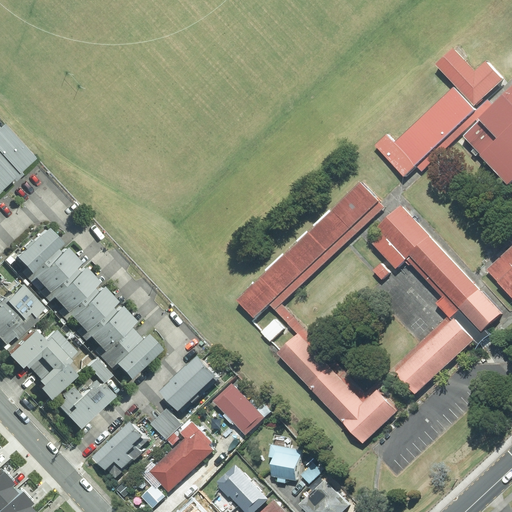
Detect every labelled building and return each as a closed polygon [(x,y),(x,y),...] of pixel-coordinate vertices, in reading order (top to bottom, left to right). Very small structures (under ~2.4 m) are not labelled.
[(460,46),(442,62),(479,103),(508,78),(492,60),(481,70),(460,46)] [(399,142),(391,133),(380,144),(410,175),(421,165),(481,109),(459,85),(399,142)] [(482,122),(469,134),(511,179),(511,94),(488,117),(482,122)] [(421,165),(425,170),(479,119),(482,122),(488,117),(486,114),(496,104),(492,99),(481,109),(421,165)] [(0,185),(33,155),(0,120),(0,185)] [(367,181),(243,298),(261,316),(274,304),(384,201),(385,200),(367,181)] [(409,202),(383,226),(388,232),(377,242),(402,269),(414,258),(448,296),(441,302),(454,315),(456,316),(466,307),(488,331),(490,329),(510,311),(409,202)] [(385,211),(381,206),(271,309),(299,339),(303,336),(367,405),(455,324),(453,322),(450,320),(366,399),(281,308),(385,211)] [(62,239),(48,224),(18,252),(29,264),(22,270),(29,278),(36,271),(55,254),(51,249),(62,239)] [(54,292),(80,268),(76,264),(82,258),(68,242),(55,254),(36,271),(47,283),(41,289),(48,297),(54,292)] [(511,249),(492,268),(511,289),(511,249)] [(72,312),(97,288),(94,284),(100,278),(85,262),(80,268),(54,292),(65,303),(59,309),(66,317),(72,312)] [(386,262),(378,269),(386,278),(394,271),(386,262)] [(7,294),(5,292),(0,296),(0,332),(6,338),(14,331),(17,334),(37,315),(35,312),(44,303),(22,280),(7,294)] [(119,297),(104,281),(97,288),(72,312),(82,323),(77,328),(84,336),(91,330),(115,307),(112,303),(119,297)] [(136,318),(121,302),(115,307),(91,330),(102,343),(96,349),(105,358),(135,329),(130,323),(136,318)] [(466,307),(456,316),(459,319),(478,340),(483,345),(487,339),(488,338),(493,333),(490,329),(488,331),(466,307)] [(279,318),(265,331),(274,341),(288,328),(279,318)] [(26,362),(31,367),(64,337),(55,327),(43,338),(32,327),(7,350),(18,361),(20,358),(25,363),(26,362)] [(131,373),(162,345),(148,330),(141,336),(135,329),(105,358),(113,367),(120,361),(131,373)] [(298,344),(280,361),(365,451),(474,350),(454,329),(366,410),(301,341),(298,344)] [(64,337),(31,367),(37,374),(36,375),(40,380),(37,383),(48,394),(73,371),(62,359),(75,348),(64,337)] [(87,363),(102,378),(110,371),(95,355),(87,363)] [(170,388),(186,407),(224,374),(208,356),(170,388)] [(75,422),(109,390),(95,375),(79,390),(71,382),(61,391),(64,394),(56,401),(75,422)] [(238,383),(220,399),(251,432),(269,416),(238,383)] [(158,436),(142,417),(99,453),(114,470),(126,460),(130,470),(147,455),(142,450),(158,436)] [(155,470),(173,490),(218,449),(214,444),(217,441),(198,421),(186,432),(191,437),(155,470)] [(273,445),(271,445),(269,456),(274,457),(271,476),(297,480),(302,450),(289,448),(291,441),(289,438),(274,436),(273,445)] [(314,463),(301,475),(309,484),(322,472),(314,463)] [(235,465),(217,482),(220,484),(218,486),(228,497),(230,495),(245,511),(252,511),(267,499),(235,465)] [(0,502),(15,489),(8,482),(12,478),(0,466),(0,502)] [(325,480),(299,504),(306,511),(341,511),(349,505),(325,480)] [(15,489),(0,502),(0,511),(28,511),(32,508),(25,501),(28,498),(17,486),(15,489)] [(205,511),(208,509),(198,499),(184,511),(205,511)] [(285,511),(274,500),(261,511),(285,511)]
